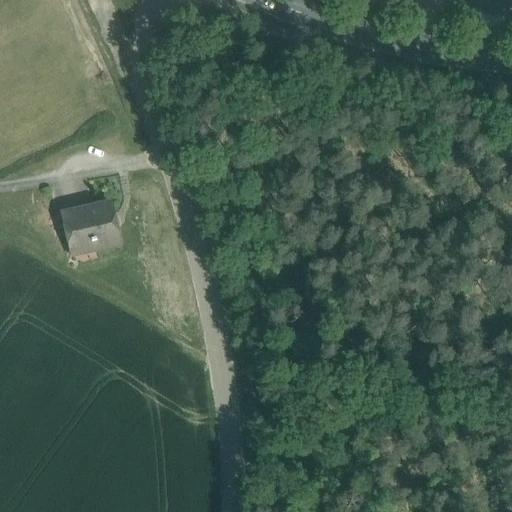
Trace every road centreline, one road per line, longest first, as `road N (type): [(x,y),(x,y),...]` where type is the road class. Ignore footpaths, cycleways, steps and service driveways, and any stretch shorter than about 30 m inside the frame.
road 1 (unclassified): [(152,0),(142,61),(201,256),(218,342),(230,511)]
road 2 (secondary): [(511,58),(455,54),(266,0)]
